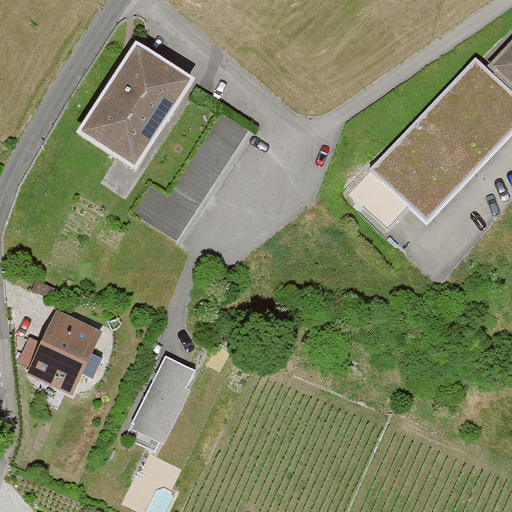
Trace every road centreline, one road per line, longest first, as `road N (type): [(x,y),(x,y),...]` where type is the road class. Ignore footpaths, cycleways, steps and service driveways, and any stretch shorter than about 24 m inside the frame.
road 1 (residential): [(139,0),(305,139),(509,0)]
road 2 (residential): [(120,0),(34,134),(0,205)]
